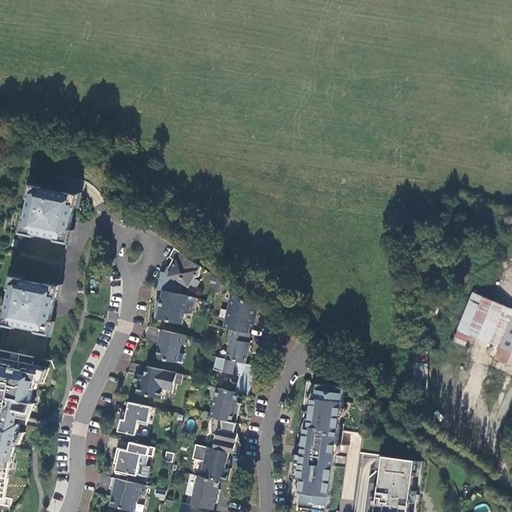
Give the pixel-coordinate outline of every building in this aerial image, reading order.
[(50,182),(35,179),(25,229),(26,232),(59,238),(68,194),(57,192),(49,190),(50,182)] [(200,268),(173,249),(169,258),(172,260),(168,267),(172,269),(166,279),(176,284),(179,283),(186,287),(189,286),(193,279),(198,278),(200,268)] [(7,323),(39,330),(48,286),(16,279),(14,280),(5,321),(7,323)] [(193,298),(161,291),(159,303),(154,302),(154,317),(181,325),(184,315),(190,314),(193,298)] [(511,310),(470,292),(455,328),(466,332),(498,345),(511,310)] [(257,311),(235,294),(229,301),(223,328),(229,329),(249,334),(250,328),(251,325),(254,326),(257,311)] [(511,310),(498,345),(493,357),(511,364),(511,310)] [(461,344),(466,332),(455,328),(450,339),(461,344)] [(249,334),(229,329),(227,339),(230,340),(225,360),(245,364),(251,353),(250,344),(248,343),(250,334),(249,334)] [(185,336),(161,331),(158,340),(160,340),(156,359),(175,363),(180,345),(183,346),(185,336)] [(425,349),(410,349),(411,389),(425,390),(425,349)] [(225,360),(215,357),(213,370),(239,376),(235,392),(237,393),(248,395),(255,366),(245,364),(225,360)] [(470,409),(488,366),(469,358),(458,357),(454,368),(443,395),(442,397),(470,409)] [(0,497),(3,498),(10,468),(7,468),(10,453),(13,454),(19,424),(17,423),(19,417),(28,418),(34,404),(30,403),(33,389),(36,389),(43,372),(23,368),(22,371),(10,368),(10,366),(0,363),(0,497)] [(443,395),(454,368),(448,365),(438,393),(443,395)] [(509,375),(488,366),(470,409),(492,419),(509,375)] [(176,373),(146,367),(144,376),(134,374),(132,383),(137,385),(135,394),(159,399),(162,389),(172,391),(176,373)] [(345,388),(318,384),(316,398),(313,398),(309,426),(306,426),(303,447),(296,446),(295,454),(293,453),(292,461),(296,462),(294,477),(302,478),(300,492),(302,493),(300,507),(327,511),(345,388)] [(235,392),(217,388),(210,417),(234,423),(239,403),(235,403),(237,393),(235,392)] [(151,408),(129,403),(126,414),(123,414),(118,432),(135,436),(138,424),(147,426),(151,408)] [(234,423),(210,417),(211,434),(214,435),(211,448),(228,452),(238,454),(241,444),(236,438),(236,435),(235,433),(237,423),(234,423)] [(116,464),(114,473),(126,476),(127,474),(137,476),(139,464),(145,465),(147,456),(152,457),(154,448),(129,442),(127,451),(117,448),(113,463),(116,464)] [(211,448),(195,445),(192,459),(203,461),(200,476),(219,481),(227,482),(230,468),(228,468),(229,461),(226,461),(228,452),(211,448)] [(336,455),(335,462),(344,464),(345,457),(336,455)] [(409,511),(416,461),(384,457),(380,486),(375,486),(374,495),(379,495),(376,511),(409,511)] [(200,476),(197,476),(191,505),(208,508),(213,510),(215,503),(217,503),(220,490),(218,489),(219,481),(200,476)] [(145,485),(111,478),(109,489),(112,489),(108,506),(131,511),(132,511),(135,503),(137,502),(139,495),(142,496),(145,485)] [(191,505),(182,503),(179,511),(207,511),(208,508),(191,505)]
